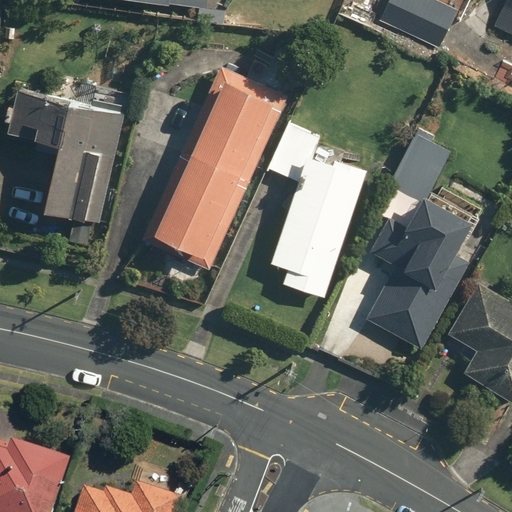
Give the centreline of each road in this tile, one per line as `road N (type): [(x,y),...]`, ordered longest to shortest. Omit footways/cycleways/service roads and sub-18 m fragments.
road 1 (residential): [(0,333),(119,360),(290,429)]
road 2 (residential): [(290,429),(453,511)]
